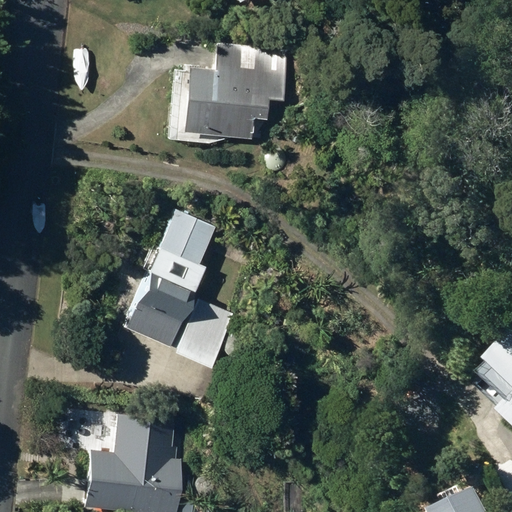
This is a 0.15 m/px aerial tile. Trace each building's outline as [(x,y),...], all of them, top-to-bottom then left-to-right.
[(182,65),(174,127),(244,136),(246,115),(259,117),(261,97),(278,99),(285,47),(212,38),(208,68),(182,65)] [(213,228),(173,210),(125,317),(173,339),(204,268),(196,265),(213,228)] [(502,413),(511,422),(511,342),(492,364),(495,367),(485,377),(511,402),(502,413)] [(165,447),(168,420),(109,415),(106,450),(83,448),(78,505),(155,511),(167,511),(173,456),(170,456),(171,447),(165,447)] [(489,511),(476,488),(432,511),(431,511),(489,511)] [(178,497),(176,511),(196,511),(198,499),(178,497)]
